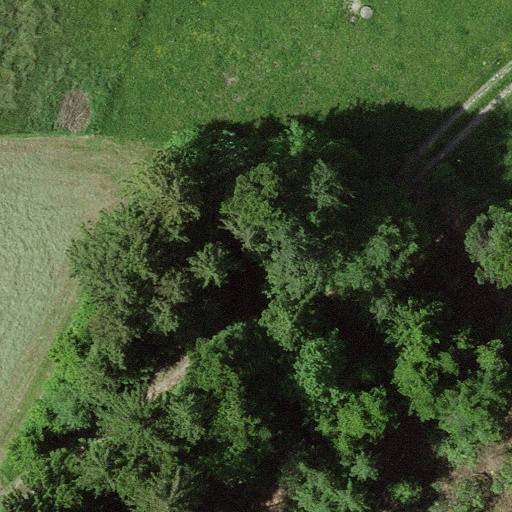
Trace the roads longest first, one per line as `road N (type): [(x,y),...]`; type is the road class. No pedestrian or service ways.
road 1 (track): [(511,88),(420,185),(0,451)]
road 2 (track): [(420,185),(331,511)]
